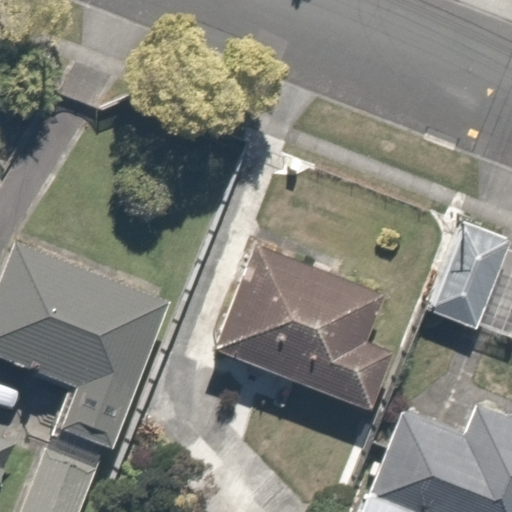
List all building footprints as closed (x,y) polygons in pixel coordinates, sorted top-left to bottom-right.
[(488,263),(427,237),(384,335),(445,361),(488,263)] [(373,326),(217,263),(173,372),(329,435),(373,326)] [(152,321),(0,268),(0,384),(46,400),(28,450),(99,474),(152,321)] [(511,511),(511,458),(386,405),(339,511),(511,511)] [(61,511),(71,490),(11,464),(0,489),(0,511),(61,511)]
